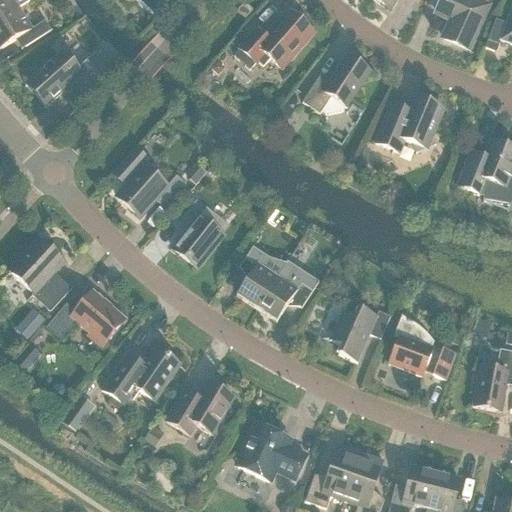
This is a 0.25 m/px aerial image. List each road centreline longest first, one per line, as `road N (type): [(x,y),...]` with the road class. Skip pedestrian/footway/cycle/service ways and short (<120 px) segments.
road 1 (residential): [(511,450),(353,402),(278,366),(187,307),(49,180)]
road 2 (residential): [(215,0),(49,180)]
road 3 (residential): [(511,98),(384,48),(325,0)]
